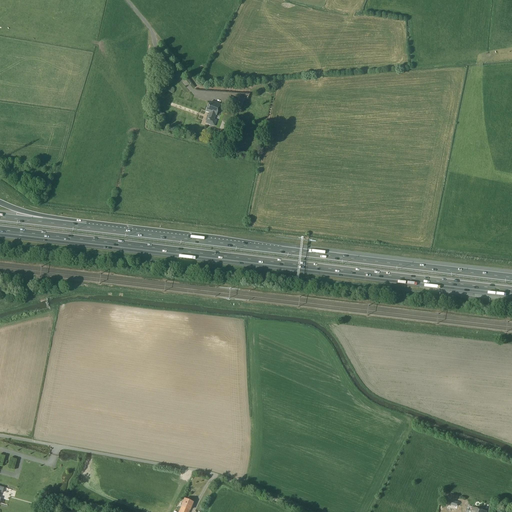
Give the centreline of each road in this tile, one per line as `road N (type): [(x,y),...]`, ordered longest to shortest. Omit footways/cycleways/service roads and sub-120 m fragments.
road 1 (motorway): [(0,229),(511,290)]
road 2 (motorway): [(511,277),(85,227)]
road 3 (unclassified): [(303,511),(211,474),(0,436)]
